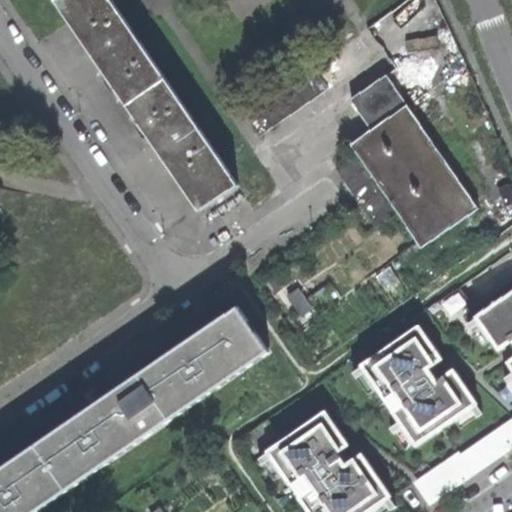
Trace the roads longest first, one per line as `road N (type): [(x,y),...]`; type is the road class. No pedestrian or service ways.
road 1 (residential): [(0,30),(151,250),(187,275)]
road 2 (residential): [(187,275),(0,408)]
